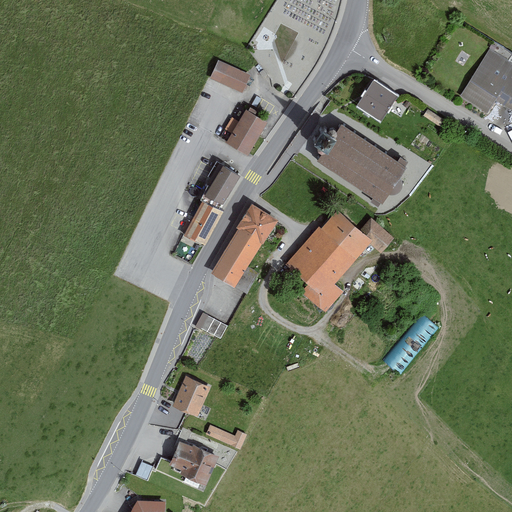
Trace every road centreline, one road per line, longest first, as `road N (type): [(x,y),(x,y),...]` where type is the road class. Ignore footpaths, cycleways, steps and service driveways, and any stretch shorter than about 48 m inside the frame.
road 1 (tertiary): [(347,32),(176,324),(92,511)]
road 2 (residential): [(347,32),(511,145)]
